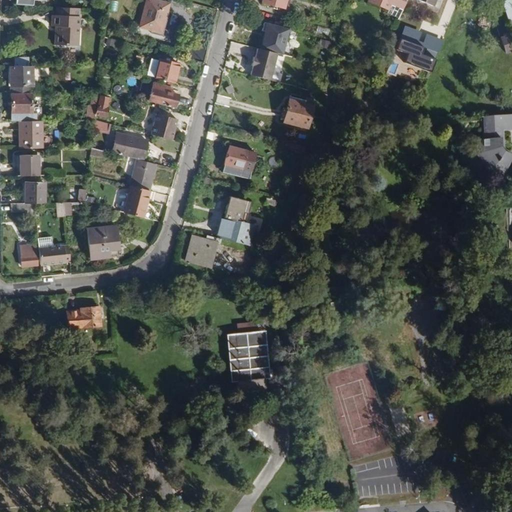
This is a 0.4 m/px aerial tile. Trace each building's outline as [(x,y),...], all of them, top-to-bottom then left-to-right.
[(160,31),(167,3),(158,0),(145,0),(139,25),(160,31)] [(290,10),(292,0),(284,0),(283,8),(290,10)] [(401,8),(404,0),(365,0),(387,9),(390,3),(401,8)] [(511,12),(511,2),(511,0),(500,0),(505,15),(511,12)] [(397,18),(401,8),(390,3),(387,9),(386,13),(397,18)] [(77,45),(78,9),(56,7),(55,14),(51,14),(50,25),(54,25),(54,44),(77,45)] [(491,29),(494,18),(473,13),(471,25),(491,29)] [(402,14),(395,27),(406,33),(413,19),(402,14)] [(280,52),(286,28),(262,22),(260,31),(264,32),(260,47),(280,52)] [(316,26),(315,32),(327,35),(329,29),(316,26)] [(511,50),(511,43),(508,33),(498,36),(504,54),(511,50)] [(104,44),(112,47),(114,41),(106,38),(104,44)] [(423,47),(399,39),(396,49),(407,53),(404,62),(430,71),(434,58),(421,53),(423,47)] [(269,80),(275,53),(256,48),(254,57),(253,56),(251,65),(252,66),(250,75),(269,80)] [(495,56),(495,48),(484,49),(484,57),(495,56)] [(28,65),(27,56),(13,56),(13,65),(28,65)] [(173,82),(178,63),(158,58),(154,78),(173,82)] [(31,92),(31,65),(28,65),(13,65),(9,65),(9,92),(31,92)] [(173,105),(176,94),(168,92),(170,87),(152,83),(148,99),(173,105)] [(475,107),(477,91),(465,90),(463,105),(475,107)] [(93,119),(96,91),(90,91),(89,104),(85,104),(84,119),(93,119)] [(34,112),(34,110),(30,110),(30,104),(30,93),(10,94),(10,120),(17,120),(39,120),(39,112),(34,112)] [(106,108),(108,97),(98,95),(96,114),(107,115),(109,108),(106,108)] [(411,114),(418,102),(412,99),(405,111),(411,114)] [(305,127),(311,106),(288,100),(282,120),(305,127)] [(39,112),(39,104),(30,104),(30,110),(34,110),(34,112),(39,112)] [(169,138),(174,118),(154,112),(149,133),(169,138)] [(503,176),(510,157),(502,153),(499,147),(499,127),(511,126),(511,114),(485,116),(485,139),(479,139),(479,154),(491,171),(503,176)] [(108,133),(110,123),(93,119),(92,129),(108,133)] [(40,147),(39,120),(17,120),(18,147),(40,147)] [(141,157),(145,140),(115,133),(112,150),(141,157)] [(248,178),(254,152),(228,145),(221,171),(248,178)] [(36,175),(36,154),(18,154),(19,175),(36,175)] [(147,190),(154,163),(135,158),(129,185),(147,190)] [(43,202),(43,182),(24,182),(24,202),(32,202),(43,202)] [(142,217),(149,190),(147,190),(129,185),(122,212),(142,217)] [(83,201),(85,188),(78,188),(76,201),(83,201)] [(241,221),(246,199),(228,195),(217,237),(219,238),(250,246),(255,225),(241,221)] [(64,215),(62,202),(55,201),(56,215),(64,215)] [(70,214),(69,201),(62,202),(64,214),(70,214)] [(34,215),(32,202),(24,202),(10,202),(10,211),(24,211),(24,215),(34,215)] [(116,247),(114,224),(86,228),(89,258),(108,256),(107,248),(116,247)] [(208,265),(214,242),(218,243),(219,238),(205,234),(204,239),(192,236),(186,259),(208,265)] [(49,246),(48,237),(36,238),(37,247),(49,246)] [(35,263),(33,240),(18,241),(21,265),(35,263)] [(69,261),(67,244),(49,246),(37,247),(39,264),(69,261)] [(99,325),(97,306),(78,308),(78,309),(66,310),(67,328),(99,325)] [(261,379),(257,332),(231,334),(236,381),(235,381),(236,392),(264,390),(263,379),(261,379)]
